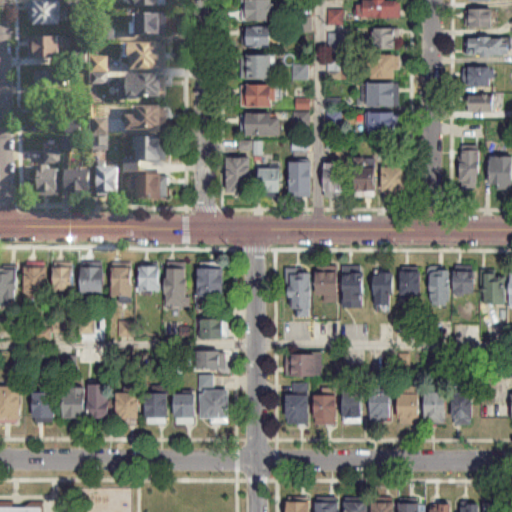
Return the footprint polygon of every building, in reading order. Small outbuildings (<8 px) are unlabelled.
[(129,0),(130,8),(167,8),(166,0),(129,0)] [(273,21),(273,0),(244,0),(245,21),(273,21)] [(362,0),(363,18),(404,18),(403,0),(362,0)] [(30,2),(30,27),(62,27),(62,2),(30,2)] [(494,9),(467,9),(467,28),(494,28),(494,9)] [(133,37),(167,37),(167,15),(133,15),(133,37)] [(273,48),(273,26),(247,26),(247,48),(273,48)] [(399,51),(399,29),(374,29),(374,51),(399,51)] [(511,56),(511,38),(465,38),(465,56),(511,56)] [(30,39),(30,61),(61,61),(61,39),(30,39)] [(165,71),(165,44),(127,44),(127,71),(165,71)] [(86,64),(86,55),(75,55),(75,64),(86,64)] [(242,79),(274,79),(274,55),(242,55),(242,79)] [(400,56),(373,56),(373,80),(400,80),(400,56)] [(107,60),(92,60),(92,77),(96,77),(96,84),(107,84),(107,60)] [(294,80),(308,80),(308,66),(294,66),(294,80)] [(464,87),(493,87),(493,67),(464,67),(464,87)] [(36,73),(36,90),(67,90),(67,73),(36,73)] [(163,100),(163,78),(121,78),(121,100),(163,100)] [(399,84),(369,84),(369,108),(399,108),(399,84)] [(242,108),(278,108),(278,85),(242,85),(242,108)] [(470,95),(470,112),(497,112),(497,95),(470,95)] [(61,127),(61,107),(33,107),(33,127),(61,127)] [(127,133),(164,133),(164,108),(137,108),(137,118),(127,118),(127,133)] [(242,114),(242,136),(282,136),(282,114),(242,114)] [(398,114),(370,114),(370,135),(398,135),(398,114)] [(138,162),(167,162),(167,139),(138,139),(138,162)] [(374,153),(405,153),(405,139),(374,139),(374,153)] [(240,151),(256,151),(256,142),(240,142),(240,151)] [(481,188),(481,151),(462,151),(462,188),(481,188)] [(59,153),(44,153),(44,168),(39,168),(39,199),(59,199),(59,153)] [(511,186),(511,157),(492,158),(492,187),(511,186)] [(228,158),(228,197),(253,197),(253,158),(228,158)] [(378,160),(357,160),(357,192),(378,192),(378,160)] [(313,163),(292,163),(292,194),(313,194),(313,163)] [(327,194),(347,194),(347,164),(327,164),(327,194)] [(407,168),(385,168),(385,194),(407,194),(407,168)] [(262,197),(283,197),(283,169),(262,169),(262,197)] [(99,198),(119,198),(119,170),(99,170),(99,198)] [(67,194),(92,194),(92,172),(67,172),(67,194)] [(168,200),(168,175),(138,175),(138,200),(168,200)] [(142,266),(142,292),(162,292),(162,266),(142,266)] [(114,297),(134,297),(135,267),(115,267),(114,297)] [(226,267),(201,267),(201,298),(226,298),(226,267)] [(83,296),(105,296),(105,268),(83,268),(83,296)] [(49,295),(49,269),(26,269),(26,295),(49,295)] [(55,269),(55,294),(75,294),(75,269),(55,269)] [(168,307),(187,307),(187,269),(168,269),(168,307)] [(0,304),(17,305),(17,270),(0,270),(0,304)] [(451,307),(451,271),(432,271),(432,307),(451,307)] [(402,299),(423,299),(423,272),(402,272),(402,299)] [(477,272),(456,272),(456,294),(477,294),(477,272)] [(313,273),(294,273),(293,316),(313,317),(313,273)] [(340,273),(319,273),(319,300),(340,300),(340,273)] [(366,309),(366,273),(346,273),(346,309),(366,309)] [(376,273),(376,308),(396,308),(396,273),(376,273)] [(506,305),(506,274),(486,274),(486,305),(506,305)] [(226,320),(201,320),(201,340),(226,340),(226,320)] [(228,352),(199,352),(199,370),(228,370),(228,352)] [(324,353),(288,353),(288,377),(324,377),(324,353)] [(216,375),(203,375),(202,419),(231,420),(231,391),(216,391),(216,375)] [(91,420),(112,420),(112,386),(91,386),(91,420)] [(23,388),(0,387),(0,421),(23,421),(23,388)] [(87,389),(66,389),(66,419),(87,419),(87,389)] [(364,389),(346,389),(346,422),(364,422),(364,389)] [(373,419),(393,419),(393,392),(373,392),(373,419)] [(56,393),(35,393),(35,422),(56,422),(56,393)] [(449,423),(449,393),(429,393),(429,423),(449,423)] [(119,420),(141,420),(141,394),(119,394),(119,420)] [(149,394),(149,423),(170,423),(170,394),(149,394)] [(289,423),(311,423),(311,394),(289,394),(289,423)] [(422,423),(422,394),(401,394),(401,423),(422,423)] [(474,425),(474,394),(456,394),(456,425),(474,425)] [(198,395),(177,395),(177,423),(198,423),(198,395)] [(338,396),(317,396),(317,424),(338,424),(338,396)] [(312,511),(312,502),(289,502),(289,511),(312,511)] [(347,511),(369,511),(370,502),(347,502),(347,511)] [(318,511),(341,511),(341,503),(319,503),(318,511)] [(397,511),(397,503),(374,503),(374,511),(397,511)] [(421,511),(421,503),(401,503),(401,511),(421,511)] [(487,511),(507,511),(508,503),(487,503),(487,511)]
